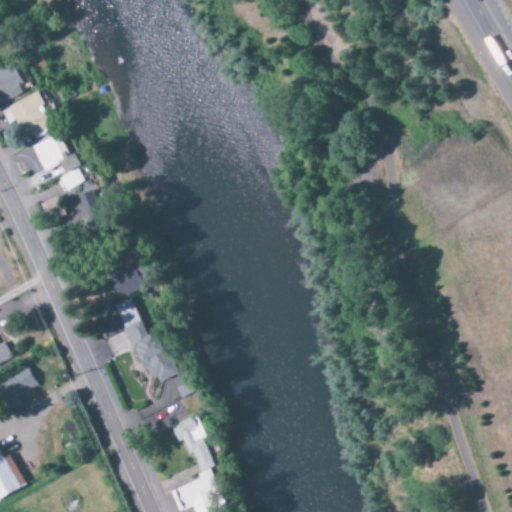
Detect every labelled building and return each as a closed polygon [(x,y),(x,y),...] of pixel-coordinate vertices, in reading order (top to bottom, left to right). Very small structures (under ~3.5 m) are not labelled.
[(12,64),(0,70),(0,104),(0,105),(26,93),(12,64)] [(45,106),(40,93),(8,105),(22,140),(50,128),(42,107),(45,106)] [(31,147),(43,173),(59,166),(63,175),(79,168),(73,155),(69,157),(59,134),(31,147)] [(58,180),(66,194),(85,182),(77,169),(58,180)] [(143,290),(133,267),(107,278),(117,301),(143,290)] [(0,364),(10,359),(2,343),(0,344),(0,364)] [(19,404),(17,400),(37,388),(24,368),(0,382),(0,396),(8,410),(19,404)] [(170,425),(175,444),(183,442),(186,456),(195,454),(199,476),(186,485),(173,488),(177,503),(183,511),(193,508),(194,511),(207,511),(204,506),(203,501),(226,505),(218,494),(200,418),(170,425)] [(0,499),(24,486),(5,455),(0,458),(0,499)]
